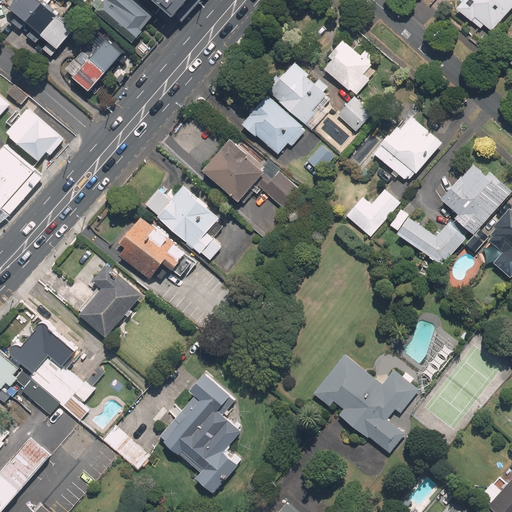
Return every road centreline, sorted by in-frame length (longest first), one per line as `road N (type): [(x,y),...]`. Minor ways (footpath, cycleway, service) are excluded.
road 1 (secondary): [(240,0),(0,278)]
road 2 (residential): [(511,121),(373,0)]
